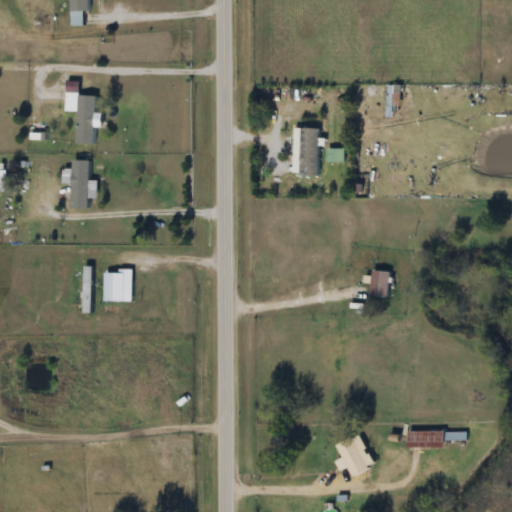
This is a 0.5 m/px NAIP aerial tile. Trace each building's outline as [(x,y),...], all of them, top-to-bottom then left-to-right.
[(90,13),(89,0),(71,0),(71,26),(85,26),(85,13),(90,13)] [(398,85),(386,85),(386,118),(398,118),(398,85)] [(77,145),(95,146),(96,95),(66,95),(66,112),(78,112),(77,145)] [(312,166),(313,119),(302,119),(301,151),(290,150),(290,166),(312,166)] [(345,149),(328,149),(328,162),(345,162),(345,149)] [(0,190),(8,191),(8,171),(0,171),(0,190)] [(123,301),(123,270),(104,270),(104,301),(123,301)] [(390,272),(372,272),(372,297),(390,297),(390,272)] [(445,449),(445,442),(466,442),(466,433),(409,433),(409,449),(445,449)] [(352,478),(369,470),(353,438),(337,446),(352,478)]
